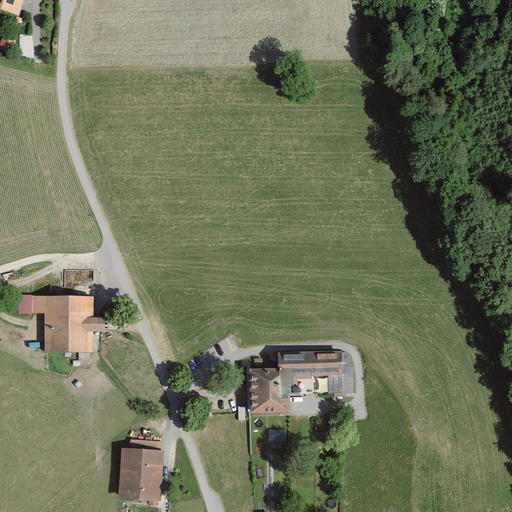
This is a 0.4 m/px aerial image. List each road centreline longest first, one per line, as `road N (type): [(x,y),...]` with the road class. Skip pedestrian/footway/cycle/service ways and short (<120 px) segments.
road 1 (tertiary): [(38,0),(44,88),(212,511)]
road 2 (unknown): [(169,389),(235,353),(332,345),(352,350),(357,361),(360,412)]
road 3 (track): [(118,262),(46,259),(0,272)]
